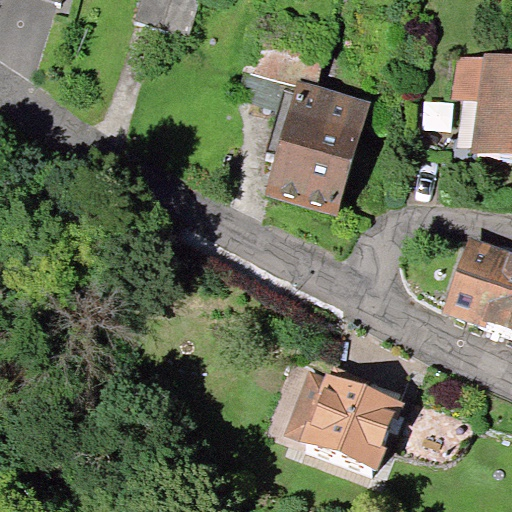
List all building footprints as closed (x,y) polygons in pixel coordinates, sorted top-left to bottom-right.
[(22,0),(57,10),(59,0),(22,0)] [(198,0),(139,0),(130,29),(185,45),(198,0)] [(254,69),(308,87),(323,41),(269,24),(254,69)] [(511,166),(511,69),(488,66),(474,162),(511,166)] [(333,222),(361,127),(281,101),(264,161),(275,164),(265,202),(333,222)] [(471,257),(468,261),(448,315),(471,326),(470,329),(511,344),(511,269),(477,257),(471,257)] [(367,482),(393,414),(359,401),(363,391),(332,379),(302,457),(367,482)]
